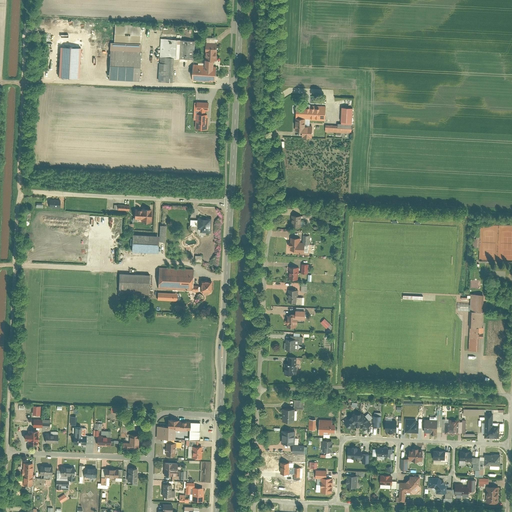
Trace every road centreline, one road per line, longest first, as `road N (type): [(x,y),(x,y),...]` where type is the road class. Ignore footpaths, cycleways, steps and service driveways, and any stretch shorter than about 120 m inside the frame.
road 1 (unclassified): [(229,201),(16,190),(5,451)]
road 2 (residential): [(257,389),(511,395)]
road 3 (residential): [(273,147),(257,389)]
road 4 (tertiary): [(220,414),(229,201)]
road 5 (residential): [(398,439),(343,436),(338,501),(253,497)]
road 6 (tertiary): [(229,201),(240,0)]
road 7 (track): [(16,190),(22,0)]
road 8 (unclassified): [(5,451),(152,457)]
road 9 (unclassified): [(279,0),(273,147)]
